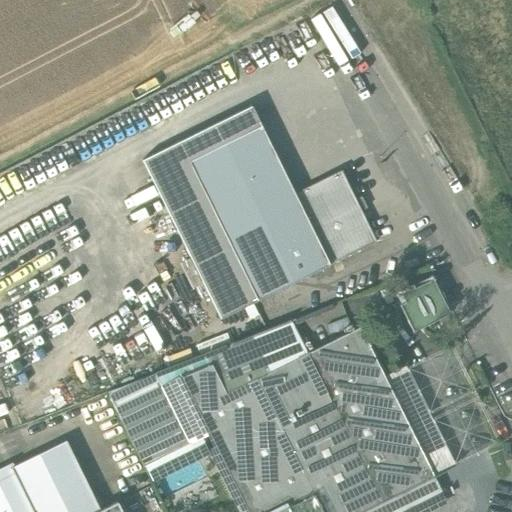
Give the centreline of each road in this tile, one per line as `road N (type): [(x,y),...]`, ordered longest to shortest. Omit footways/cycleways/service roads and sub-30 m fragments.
road 1 (track): [(326,0),(0,169)]
road 2 (unclassified): [(511,295),(363,26)]
